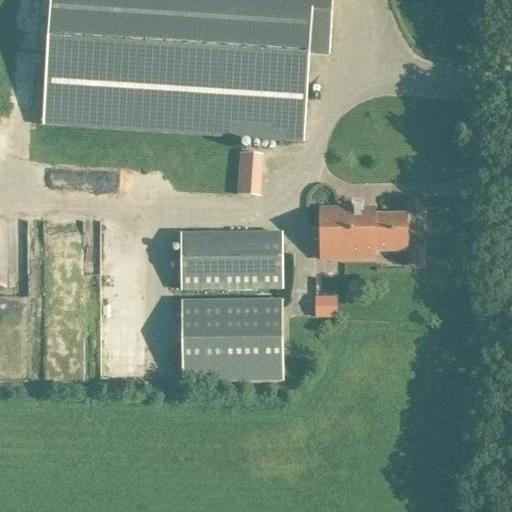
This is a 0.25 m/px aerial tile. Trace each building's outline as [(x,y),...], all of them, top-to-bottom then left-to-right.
[(322,51),(342,53),(345,0),(63,0),(55,119),(315,138),(322,51)] [(376,209),(320,210),(321,260),(376,259),(376,252),(408,252),(408,216),(376,216),(376,209)] [(181,241),(183,294),(283,292),(282,239),(181,241)] [(313,317),(336,317),(335,295),(312,295),(313,317)] [(181,381),(282,381),(282,300),(181,300),(181,381)]
